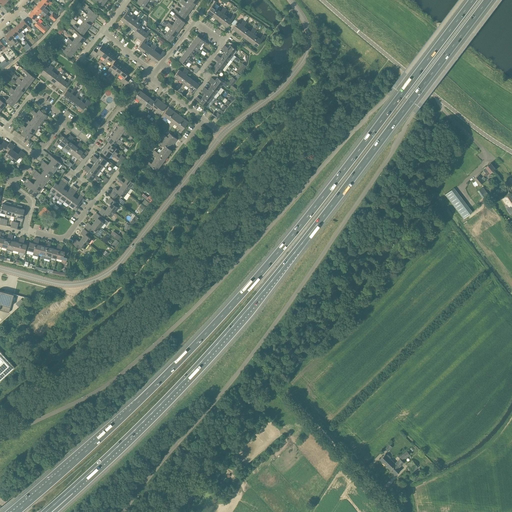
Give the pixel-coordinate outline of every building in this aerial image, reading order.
[(142,6),(144,8),(147,10),(148,8),(145,5),(147,2),(144,0),(138,0),(137,2),(142,6)] [(181,0),(181,1),(192,8),(195,4),(190,0),(187,0),(186,2),(184,0),(181,0)] [(212,16),(217,9),(214,6),(217,2),(215,1),(214,0),(210,4),(212,5),(207,12),(212,16)] [(46,6),(40,1),(36,6),(47,14),(49,11),(45,8),(46,6)] [(188,13),(192,8),(181,1),(180,2),(184,5),(181,8),(188,13)] [(217,9),(212,16),(217,19),(228,4),(227,4),(225,6),(220,11),(217,9)] [(217,19),(222,23),(227,16),(224,14),(227,10),(225,9),(229,5),(228,4),(217,19)] [(49,21),(52,18),(49,16),(47,14),(36,6),(32,10),(35,12),(40,17),(42,14),(44,16),(49,21)] [(87,15),(94,20),(98,15),(88,7),(86,9),(90,12),(87,15)] [(184,18),(188,13),(181,8),(179,11),(175,9),(174,10),(184,18)] [(121,20),(126,23),(133,13),(131,16),(128,14),(130,11),(129,9),(128,10),(121,20)] [(40,17),(32,10),(29,15),(36,21),(38,19),(36,17),(38,15),(40,17)] [(126,23),(130,27),(136,20),(133,18),(135,14),(133,13),(126,23)] [(177,19),(175,22),(181,27),(185,22),(175,14),(174,16),(177,19)] [(90,25),(94,20),(87,15),(85,18),(82,15),(80,17),(90,25)] [(227,16),(222,23),(227,27),(235,16),(233,15),(230,19),(227,16)] [(80,24),(87,29),(90,25),(80,17),(79,19),(82,21),(80,24)] [(136,20),(130,27),(135,31),(140,24),(137,21),(140,18),(138,17),(136,20)] [(24,20),(19,24),(23,29),(26,27),(28,29),(30,27),(24,20)] [(245,21),(243,20),(240,24),(237,21),(232,28),(237,32),(245,21)] [(34,25),(37,28),(44,33),(47,29),(48,30),(50,27),(47,24),(45,27),(38,21),(34,25)] [(237,32),(242,36),(247,29),(244,26),(247,22),(245,21),(237,32)] [(168,24),(178,32),(181,27),(175,22),(172,25),(169,22),(168,24)] [(23,29),(19,24),(14,28),(23,37),(25,36),(21,31),(23,29)] [(87,29),(80,24),(77,28),(74,25),(73,27),(83,34),(87,29)] [(140,24),(135,31),(133,34),(138,38),(143,30),(140,28),(142,25),(140,24)] [(174,37),(178,32),(168,24),(166,26),(170,28),(167,31),(174,37)] [(247,29),(242,36),(247,39),(255,29),(253,27),(250,31),(247,29)] [(21,39),(23,37),(14,28),(10,32),(14,37),(17,34),(21,39)] [(255,29),(247,39),(252,43),(257,36),(253,34),(256,30),(255,29)] [(143,30),(138,38),(143,41),(145,38),(148,35),(150,31),(148,30),(146,33),(143,30)] [(75,38),(81,43),(85,38),(75,31),(74,32),(77,35),(75,38)] [(170,41),(174,37),(167,31),(165,35),(162,32),(160,34),(170,41)] [(7,43),(10,47),(15,43),(12,39),(14,37),(10,32),(5,36),(9,41),(7,43)] [(150,36),(148,35),(145,38),(143,41),(137,48),(142,52),(149,43),(148,45),(146,43),(149,39),(150,36)] [(257,36),(252,43),(257,47),(265,36),(263,35),(260,39),(257,36)] [(197,36),(193,41),(200,46),(203,42),(206,45),(207,43),(197,36)] [(335,40),(332,37),(329,39),(336,47),(339,44),(335,40)] [(68,40),(78,48),(81,43),(75,38),(72,41),(69,39),(68,40)] [(74,53),(78,48),(68,40),(66,42),(70,44),(68,48),(74,53)] [(200,46),(193,41),(190,45),(200,53),(201,51),(198,49),(200,46)] [(142,52),(147,56),(156,43),(154,42),(152,45),(149,43),(142,52)] [(147,56),(152,59),(157,52),(154,50),(157,46),(155,45),(156,44),(156,43),(147,56)] [(95,47),(91,54),(95,57),(98,54),(101,56),(107,49),(102,45),(99,50),(95,47)] [(200,53),(190,45),(186,50),(193,55),(195,52),(199,55),(200,53)] [(224,45),(223,47),(234,55),(237,50),(230,45),(228,48),(224,45)] [(221,49),(225,52),(223,55),(230,60),(232,62),(236,57),(234,55),(223,47),(221,49)] [(74,53),(68,48),(65,51),(62,48),(60,50),(71,58),(74,53)] [(101,66),(111,53),(107,49),(101,56),(104,59),(99,65),(100,65),(101,66)] [(193,55),(186,50),(183,55),(193,63),(194,61),(193,60),(195,57),(193,55)] [(160,54),(157,52),(152,59),(157,63),(165,52),(163,51),(160,54)] [(116,56),(111,53),(101,66),(103,67),(107,61),(111,64),(116,56)] [(193,63),(183,55),(179,60),(185,65),(188,62),(191,64),(193,63)] [(230,60),(223,55),(221,57),(217,55),(216,57),(218,58),(228,66),(232,62),(230,60)] [(215,64),(222,70),(225,71),(228,67),(228,66),(216,57),(214,59),(218,61),(215,64)] [(10,63),(9,60),(7,62),(5,60),(0,63),(0,64),(3,68),(10,63)] [(120,64),(115,60),(108,70),(111,72),(107,78),(109,79),(120,64)] [(125,68),(120,64),(109,79),(110,81),(116,73),(119,75),(125,68)] [(219,74),(222,70),(215,64),(213,67),(210,64),(208,66),(219,74)] [(44,77),(52,66),(50,65),(48,68),(45,66),(39,73),(44,77)] [(52,66),(44,77),(49,80),(54,73),(51,71),(54,68),(52,66)] [(130,72),(125,68),(119,75),(123,77),(120,81),(125,85),(129,79),(126,77),(130,72)] [(174,76),(179,80),(187,70),(185,68),(182,72),(179,69),(174,76)] [(24,77),(31,83),(35,78),(24,70),(23,71),(27,74),(24,77)] [(181,87),(181,88),(189,77),(186,74),(188,71),(187,70),(179,80),(184,83),(181,87)] [(54,73),(49,80),(54,84),(61,74),(60,72),(58,75),(54,73)] [(27,87),(31,83),(24,77),(22,80),(18,78),(19,77),(15,74),(13,76),(17,79),(27,87)] [(54,84),(59,88),(64,80),(61,78),(63,75),(61,74),(54,84)] [(189,87),(194,81),(189,77),(181,88),(182,89),(185,85),(189,87)] [(212,77),(210,79),(221,87),(222,85),(225,87),(228,83),(221,77),(219,78),(217,77),(215,80),(212,77)] [(232,86),(232,85),(236,80),(234,78),(234,79),(232,77),(228,82),(232,85),(232,86)] [(23,92),(27,87),(17,79),(16,81),(19,84),(17,87),(23,92)] [(209,81),(212,84),(210,87),(217,92),(219,94),(220,95),(224,90),(221,87),(210,79),(209,81)] [(64,80),(59,88),(63,91),(71,81),(70,80),(67,83),(64,80)] [(194,81),(189,87),(192,90),(189,94),(191,95),(199,84),(194,81)] [(62,97),(67,101),(72,94),(79,84),(77,83),(70,92),(67,90),(62,97)] [(20,97),(23,92),(17,87),(14,90),(11,87),(10,89),(20,97)] [(217,92),(210,87),(208,90),(204,87),(203,89),(213,97),(216,99),(219,94),(217,92)] [(10,96),(16,101),(20,97),(10,89),(8,91),(12,93),(10,96)] [(210,102),(213,97),(203,89),(201,91),(205,94),(203,96),(210,102)] [(72,94),(67,101),(71,104),(79,94),(81,91),(80,90),(75,96),(72,94)] [(140,100),(145,94),(140,90),(132,101),(132,100),(128,105),(130,107),(133,102),(134,102),(137,98),(140,100)] [(71,104),(76,108),(81,101),(84,97),(82,96),(82,97),(79,94),(71,104)] [(140,107),(142,108),(149,97),(145,94),(140,100),(143,103),(140,107)] [(12,106),(16,101),(10,96),(7,100),(4,97),(2,98),(12,106)] [(206,107),(210,102),(203,96),(201,99),(197,97),(196,99),(206,107)] [(149,108),(151,106),(154,101),(149,97),(142,108),(143,109),(146,106),(149,108)] [(154,112),(162,102),(157,98),(154,101),(151,106),(154,109),(152,111),(154,112)] [(81,101),(76,108),(81,111),(85,107),(87,108),(92,103),(87,100),(85,103),(81,101)] [(162,102),(154,112),(155,114),(157,111),(161,114),(167,106),(162,102)] [(164,116),(168,119),(174,111),(169,107),(161,118),(162,119),(164,116)] [(37,113),(31,109),(29,111),(35,115),(30,121),(26,118),(25,118),(23,120),(25,121),(24,121),(28,124),(26,127),(21,123),(19,126),(24,130),(21,133),(29,140),(48,116),(39,109),(37,113)] [(169,127),(171,125),(179,115),(174,111),(168,119),(171,121),(169,124),(170,125),(169,127)] [(178,126),(183,118),(179,115),(171,125),(172,126),(174,124),(178,126)] [(183,118),(178,126),(181,129),(179,132),(180,133),(188,122),(183,118)] [(115,124),(131,136),(132,134),(129,131),(125,129),(128,126),(119,120),(117,123),(116,122),(115,124)] [(114,127),(112,130),(120,136),(122,133),(126,136),(127,134),(131,136),(115,124),(113,126),(114,127)] [(120,136),(112,130),(110,132),(109,132),(108,134),(122,145),(123,143),(121,141),(118,139),(120,136)] [(163,136),(174,144),(177,139),(169,133),(167,136),(164,134),(163,136)] [(108,142),(113,145),(116,148),(113,145),(115,143),(118,145),(120,147),(122,145),(108,134),(106,136),(107,137),(105,139),(108,142)] [(170,149),(174,144),(163,136),(160,134),(158,135),(161,137),(161,138),(164,140),(162,143),(170,149)] [(58,139),(54,145),(56,147),(59,144),(63,147),(72,136),(70,135),(67,139),(64,137),(60,141),(58,139)] [(72,136),(63,147),(68,151),(74,144),(71,142),(74,138),(72,136)] [(0,143),(0,149),(1,148),(4,150),(6,148),(8,145),(4,141),(1,145),(0,143)] [(8,145),(6,148),(9,150),(5,155),(10,159),(15,152),(12,149),(15,146),(10,142),(8,145)] [(74,144),(68,151),(73,155),(82,144),(80,142),(77,146),(74,144)] [(116,148),(113,145),(108,142),(106,145),(105,144),(104,146),(116,155),(118,153),(114,151),(116,148)] [(161,150),(168,155),(172,150),(170,149),(162,143),(161,142),(160,144),(164,147),(161,150)] [(82,144),(73,155),(78,158),(81,161),(88,151),(85,149),(83,151),(80,149),(83,145),(82,144)] [(101,151),(109,158),(111,155),(121,162),(122,160),(119,158),(116,155),(104,146),(102,148),(103,149),(101,151)] [(154,152),(164,160),(168,155),(161,150),(159,154),(155,151),(154,152)] [(15,152),(10,159),(15,162),(16,161),(19,163),(21,160),(26,154),(21,151),(18,154),(15,152)] [(52,160),(50,162),(57,168),(61,163),(47,152),(45,155),(52,160)] [(161,165),(164,160),(154,152),(153,154),(156,157),(154,160),(161,165)] [(94,155),(92,157),(103,166),(107,161),(100,156),(98,159),(94,155)] [(93,165),(100,170),(103,166),(92,157),(91,159),(95,163),(93,165)] [(39,162),(54,173),(57,168),(50,162),(48,165),(41,159),(39,162)] [(161,165),(154,160),(151,164),(147,160),(146,162),(157,170),(161,165)] [(43,172),(50,178),(54,173),(39,162),(38,165),(44,170),(43,172)] [(496,169),(491,163),(483,170),(486,173),(485,174),(487,177),(491,175),(490,174),(496,169)] [(96,175),(100,170),(93,165),(91,168),(86,165),(85,167),(96,175)] [(92,180),(94,178),(98,180),(100,178),(96,175),(85,167),(83,169),(88,172),(86,175),(92,180)] [(32,172),(46,182),(50,178),(43,172),(41,174),(34,169),(32,172)] [(35,181),(43,187),(46,182),(32,172),(30,174),(37,179),(35,181)] [(124,182),(131,188),(135,183),(130,179),(132,177),(126,173),(123,177),(126,180),(124,182)] [(484,182),(479,175),(474,179),(480,186),(484,182)] [(55,194),(66,180),(63,178),(58,184),(56,183),(52,187),(50,190),(55,194)] [(25,181),(39,192),(43,187),(35,181),(34,184),(27,179),(25,181)] [(66,180),(55,194),(60,197),(65,190),(63,188),(68,181),(66,180)] [(120,187),(127,193),(131,188),(124,182),(121,180),(119,182),(122,184),(120,187)] [(35,197),(39,192),(25,181),(23,184),(30,189),(28,191),(35,197)] [(60,197),(64,201),(75,187),(73,185),(68,192),(65,190),(60,197)] [(75,187),(64,201),(69,205),(75,197),(73,195),(78,189),(75,187)] [(127,193),(120,187),(118,190),(115,188),(111,192),(117,196),(119,194),(124,197),(127,193)] [(472,212),(454,188),(445,195),(463,219),(472,212)] [(77,199),(75,197),(69,205),(74,208),(76,210),(79,206),(77,204),(80,201),(83,203),(85,200),(82,198),(85,194),(82,192),(77,199)] [(108,207),(114,213),(118,208),(121,204),(117,202),(116,202),(115,201),(110,197),(107,202),(110,204),(108,207)] [(0,212),(6,214),(9,202),(6,202),(5,204),(2,204),(0,211),(0,210),(0,212)] [(13,207),(11,215),(14,216),(13,219),(16,220),(20,205),(17,205),(16,207),(13,207)] [(22,206),(20,205),(16,220),(17,217),(22,218),(25,209),(22,209),(22,206)] [(114,213),(108,207),(106,210),(102,208),(99,212),(104,216),(106,214),(111,217),(114,213)] [(94,222),(100,228),(104,223),(106,225),(108,222),(101,216),(96,212),(93,217),(96,219),(94,222)] [(88,223),(85,227),(90,231),(92,229),(94,231),(93,232),(98,236),(101,232),(102,233),(105,231),(100,228),(94,222),(91,225),(88,223)] [(81,239),(88,244),(92,239),(87,235),(89,233),(84,229),(80,233),(84,236),(81,239)] [(4,238),(1,247),(7,248),(11,234),(8,234),(7,239),(4,238)] [(6,250),(12,252),(15,241),(12,240),(13,235),(11,234),(7,248),(6,250)] [(15,241),(12,252),(13,252),(13,250),(19,251),(22,238),(20,237),(19,242),(15,241)] [(27,253),(32,255),(37,238),(35,237),(33,243),(30,242),(28,250),(27,253)] [(25,238),(22,238),(19,251),(25,253),(27,245),(23,244),(25,238)] [(32,255),(38,257),(39,253),(41,247),(41,245),(38,244),(39,239),(37,238),(32,255)] [(88,244),(81,239),(79,241),(76,239),(73,243),(80,249),(82,247),(85,249),(88,244)] [(41,245),(39,253),(42,254),(41,258),(44,258),(49,241),(46,241),(45,246),(41,245)] [(49,241),(44,258),(50,260),(53,248),(50,247),(51,242),(49,241)] [(53,248),(50,260),(56,262),(60,244),(58,244),(56,249),(53,248)] [(60,244),(56,262),(57,258),(63,259),(61,263),(65,264),(68,252),(61,250),(63,245),(60,244)] [(0,310),(9,312),(14,294),(2,291),(1,291),(0,290),(0,310)] [(0,380),(15,367),(0,350),(0,380)] [(408,450),(400,457),(403,461),(412,454),(408,450)] [(380,459),(389,469),(395,463),(393,461),(388,457),(389,456),(387,454),(386,455),(385,454),(380,459)] [(395,463),(389,469),(395,475),(401,470),(398,467),(403,462),(400,458),(396,462),(395,463)] [(418,468),(412,460),(406,464),(413,472),(418,468)]
